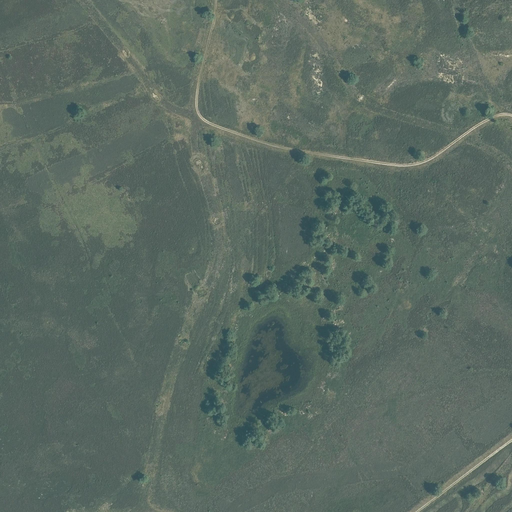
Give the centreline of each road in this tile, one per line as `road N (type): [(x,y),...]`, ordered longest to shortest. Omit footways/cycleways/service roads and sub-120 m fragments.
road 1 (track): [(216,0),(196,103),(201,118),(217,126),(271,145),(410,165),(492,116),(511,115)]
road 2 (track): [(511,440),(416,511)]
